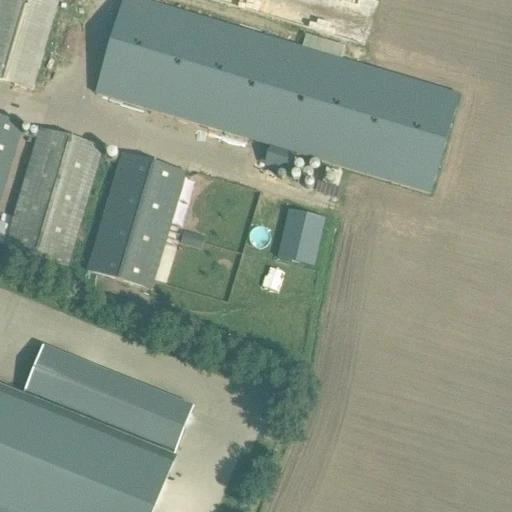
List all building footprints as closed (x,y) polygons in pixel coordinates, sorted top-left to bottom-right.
[(0,0),(0,84),(34,95),(61,0),(0,0)] [(128,0),(125,0),(97,97),(267,148),(295,156),(430,196),(460,97),(128,0)] [(0,207),(24,128),(0,120),(0,207)] [(39,134),(5,252),(68,270),(103,152),(39,134)] [(290,175),(295,156),(267,148),(262,168),(290,175)] [(122,158),(87,275),(151,294),(186,177),(122,158)] [(289,212),(278,260),(313,268),(324,220),(289,212)] [(190,248),(194,236),(184,234),(181,245),(190,248)] [(0,511),(155,511),(174,465),(195,413),(42,351),(25,392),(166,449),(162,460),(0,396),(0,511)]
